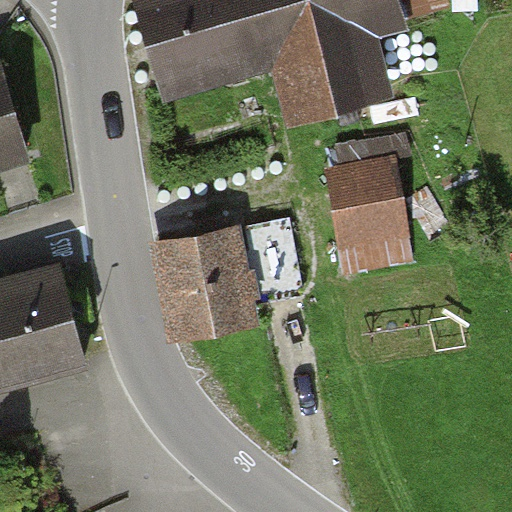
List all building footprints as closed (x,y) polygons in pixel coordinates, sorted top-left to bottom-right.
[(418,32),(408,0),(150,0),(146,2),(176,104),(287,71),(303,124),(404,94),(388,41),(418,32)] [(0,159),(26,151),(1,61),(0,61),(0,159)] [(383,168),(339,175),(349,233),(393,226),(383,168)] [(291,219),(160,244),(177,333),(255,318),(252,303),(305,293),(291,219)] [(0,382),(87,360),(62,267),(0,281),(0,382)]
